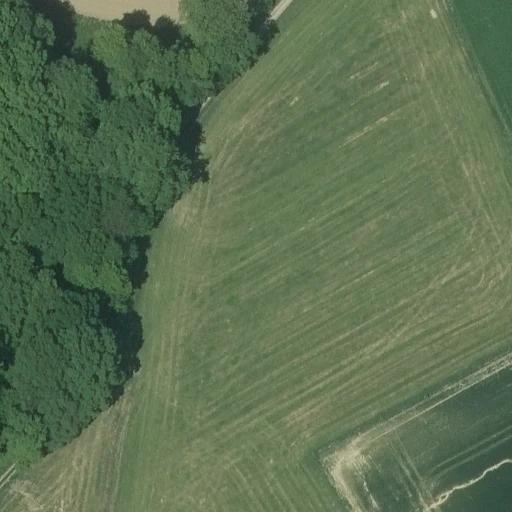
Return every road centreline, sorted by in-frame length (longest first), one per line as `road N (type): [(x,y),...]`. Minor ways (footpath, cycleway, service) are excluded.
road 1 (track): [(0,481),(109,351),(140,207),(169,136)]
road 2 (track): [(3,0),(44,96),(83,160),(100,170),(118,166),(169,136)]
road 3 (track): [(169,136),(287,0)]
